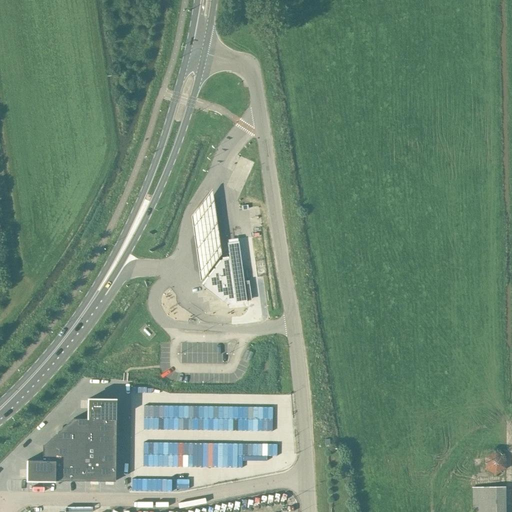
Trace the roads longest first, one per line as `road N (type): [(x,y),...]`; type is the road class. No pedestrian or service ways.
road 1 (unclassified): [(306,475),(258,86),(241,64),(204,53)]
road 2 (residential): [(22,498),(2,495),(2,473),(86,385),(120,385),(120,498)]
road 3 (primary): [(130,233),(165,176),(204,53)]
road 4 (primary): [(188,49),(130,233)]
road 5 (unclassified): [(120,498),(177,500),(306,475)]
road 6 (primary): [(0,410),(99,292)]
